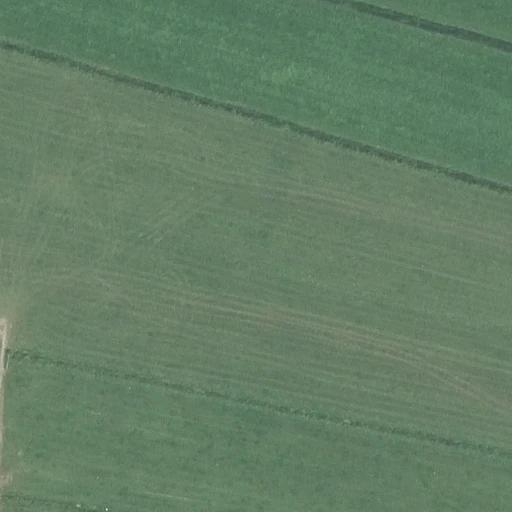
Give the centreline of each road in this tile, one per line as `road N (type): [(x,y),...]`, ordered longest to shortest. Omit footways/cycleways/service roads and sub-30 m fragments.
road 1 (track): [(259,0),(511,66)]
road 2 (track): [(0,334),(31,188)]
